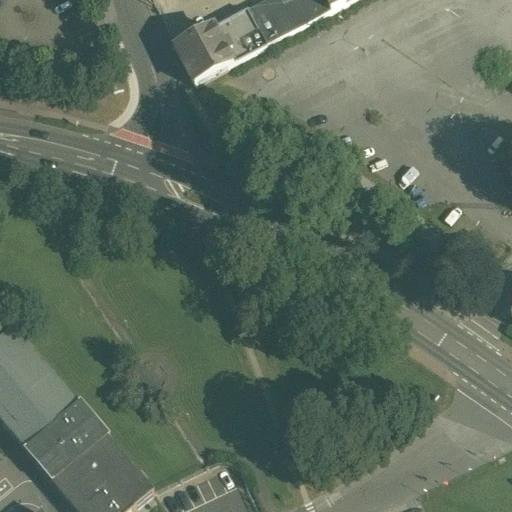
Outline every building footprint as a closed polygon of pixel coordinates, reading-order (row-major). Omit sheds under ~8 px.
[(323,0),(281,0),(251,16),(249,18),(267,51),(332,16),(323,0)] [(323,0),(332,16),(362,0),(323,0)] [(250,15),(215,34),(216,36),(215,36),(221,46),(226,44),(238,38),(246,54),(250,60),(267,51),(249,18),(251,16),(250,15)] [(215,34),(212,35),(213,35),(179,53),(178,53),(176,54),(177,56),(178,56),(195,88),(194,88),(195,89),(233,69),(230,63),(227,57),(221,46),(215,36),(216,36),(215,34)] [(226,44),(221,46),(227,57),(232,55),(226,44)] [(246,54),(230,63),(233,69),(250,60),(246,54)] [(80,411),(15,334),(0,347),(0,425),(26,457),(25,457),(53,490),(54,490),(73,511),(139,511),(155,499),(109,445),(112,443),(83,409),(80,411)]
